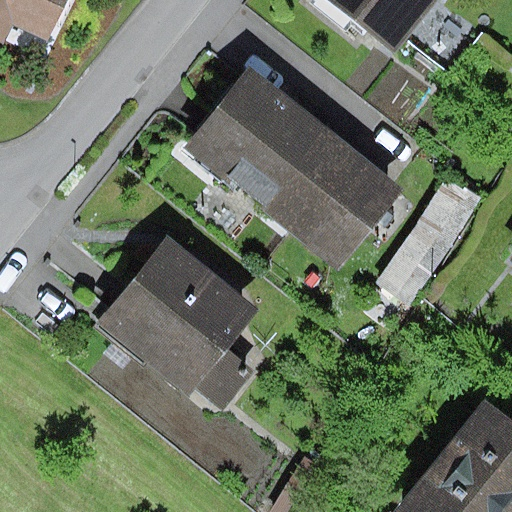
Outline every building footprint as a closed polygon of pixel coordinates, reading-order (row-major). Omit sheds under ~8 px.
[(0,0),(0,41),(5,44),(15,26),(51,43),(59,25),(65,28),(77,0),(0,0)] [(319,0),(317,4),(393,63),(441,0),(319,0)] [(255,77),(201,144),(352,267),(406,200),(255,77)] [(455,183),(388,286),(415,304),(482,201),(455,183)] [(165,253),(110,322),(223,413),(252,377),(224,354),(250,322),(165,253)] [(511,443),(477,415),(397,511),(511,511),(508,510),(511,505),(511,443)]
